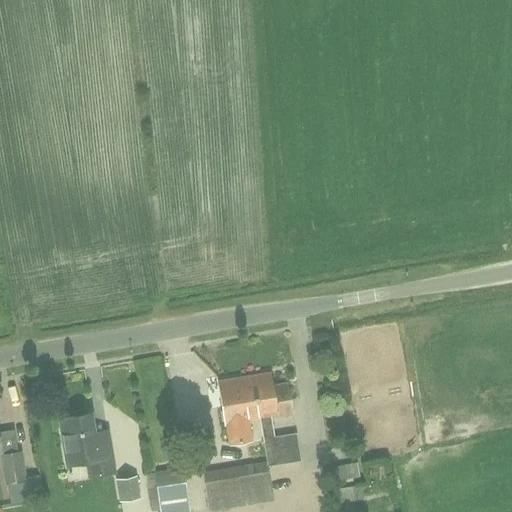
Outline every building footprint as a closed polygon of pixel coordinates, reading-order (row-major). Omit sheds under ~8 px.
[(270,374),(254,377),(261,420),(260,420),(263,440),(268,463),(269,467),(282,465),(279,449),(299,445),(297,434),(276,437),(273,418),(292,415),(287,385),(272,387),(270,374)] [(261,420),(254,377),(220,383),(227,426),(228,426),(232,445),(251,442),(248,422),(260,420),(261,420)] [(90,476),(115,471),(109,431),(94,433),(91,414),(61,419),(69,465),(88,462),(90,476)] [(22,451),(19,452),(4,454),(1,455),(6,486),(15,484),(25,482),(28,482),(22,451)] [(269,467),(268,463),(205,476),(212,511),(222,511),(276,501),(269,467)] [(191,511),(188,487),(184,466),(155,471),(161,511),(191,511)] [(121,497),(139,494),(136,476),(118,479),(121,497)] [(366,487),(367,501),(387,500),(386,486),(366,487)]
